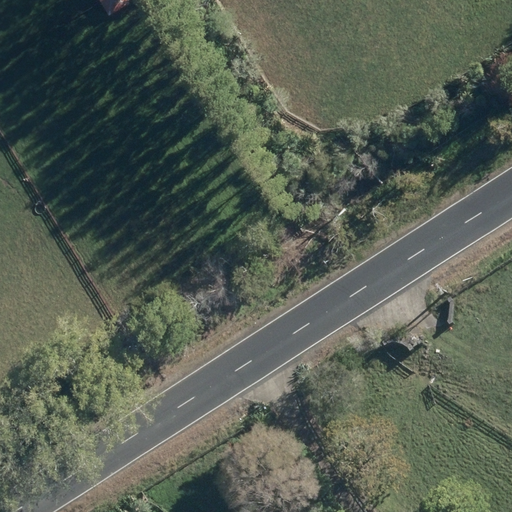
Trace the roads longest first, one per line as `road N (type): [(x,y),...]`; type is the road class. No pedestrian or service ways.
road 1 (tertiary): [(511,190),(1,511)]
road 2 (unknown): [(245,358),(355,511)]
